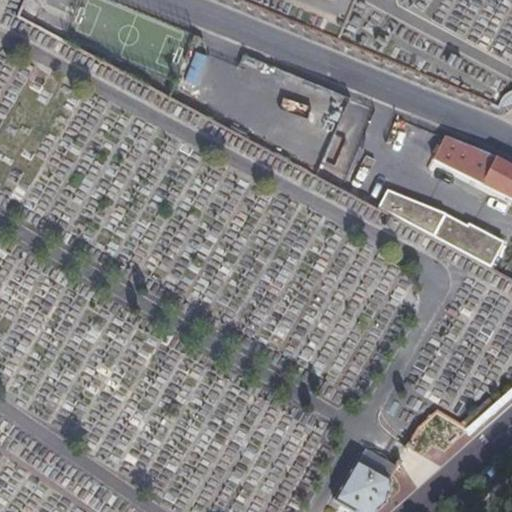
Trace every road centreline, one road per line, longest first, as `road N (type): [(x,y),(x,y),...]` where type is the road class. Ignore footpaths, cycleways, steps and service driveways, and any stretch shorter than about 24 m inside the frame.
road 1 (tertiary): [(511,138),(173,0)]
road 2 (residential): [(410,511),(511,423)]
